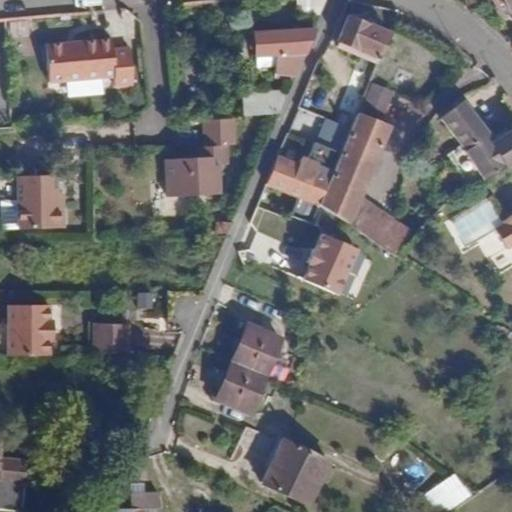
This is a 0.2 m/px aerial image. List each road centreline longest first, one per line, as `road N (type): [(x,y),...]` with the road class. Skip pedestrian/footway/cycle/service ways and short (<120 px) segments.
road 1 (residential): [(336,0),(148,440)]
road 2 (unclassified): [(151,0),(161,122)]
